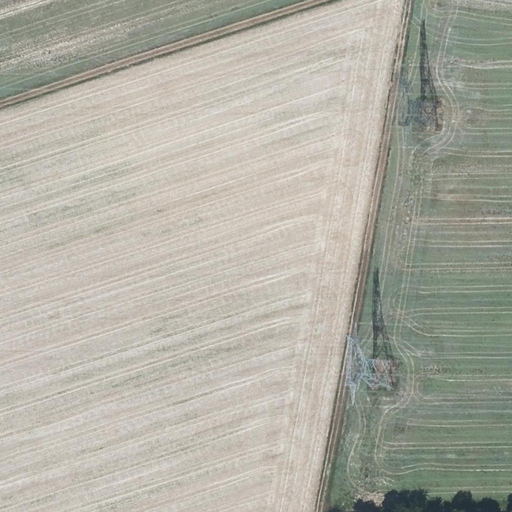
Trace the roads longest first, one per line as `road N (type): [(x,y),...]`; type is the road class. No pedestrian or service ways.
road 1 (track): [(318,511),(408,0)]
road 2 (track): [(0,101),(315,0)]
